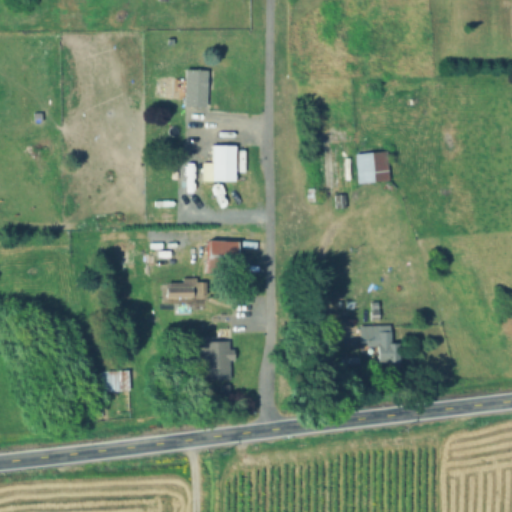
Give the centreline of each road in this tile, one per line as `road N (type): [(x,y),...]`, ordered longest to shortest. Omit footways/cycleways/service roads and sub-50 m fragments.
road 1 (tertiary): [(511,399),(0,461)]
road 2 (residential): [(269,428),(267,0)]
